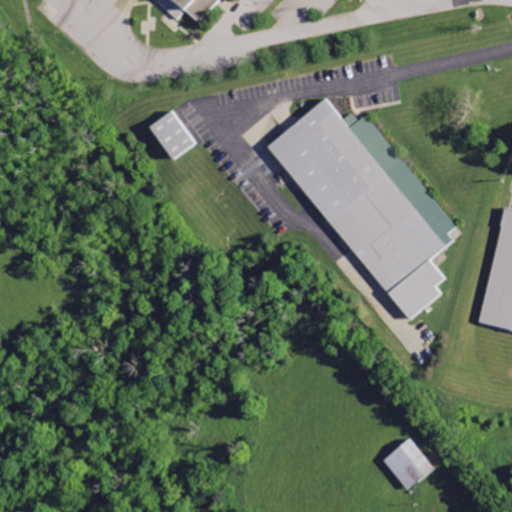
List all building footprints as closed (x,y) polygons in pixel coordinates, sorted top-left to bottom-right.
[(177,0),(205,26),(229,0),(177,0)] [(273,149),(415,321),(447,294),(439,286),(450,277),(434,259),(457,240),(452,232),(460,225),(372,115),(357,128),(333,99),(273,149)] [(176,110),(153,128),(178,160),(200,143),(176,110)] [(511,212),(484,322),(511,329),(511,212)] [(388,463),(410,491),(438,469),(416,441),(388,463)]
